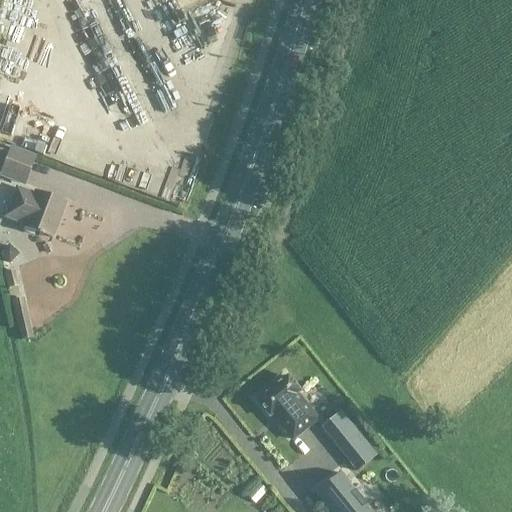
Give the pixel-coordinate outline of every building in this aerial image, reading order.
[(24,185),(34,159),(10,150),(8,155),(0,152),(0,175),(0,176),(24,185)] [(22,227),(52,239),(65,204),(35,193),(34,196),(17,189),(6,217),(23,224),(22,227)] [(9,263),(15,257),(15,252),(9,246),(1,254),(9,263)] [(23,300),(14,302),(23,341),(32,339),(23,300)] [(269,418),(272,416),(293,441),(317,420),(297,395),(300,393),(287,377),(256,402),(269,418)] [(376,457),(341,413),(322,429),(357,472),(376,457)] [(371,511),(340,474),(339,475),(341,477),(317,497),(315,495),(314,495),(327,511),(371,511)] [(241,486),(250,502),(266,493),(257,477),(241,486)]
